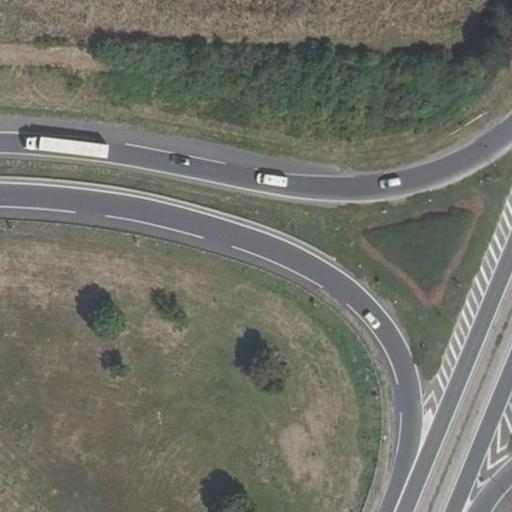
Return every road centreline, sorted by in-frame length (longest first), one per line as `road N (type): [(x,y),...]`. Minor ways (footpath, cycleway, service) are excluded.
road 1 (motorway): [(0,197),(83,203),(203,228),(344,289),(372,314),(404,368),(412,429),(389,511)]
road 2 (motorway): [(511,128),(448,168),(365,189),(268,184),(0,146)]
road 3 (primary): [(511,247),(405,511)]
road 4 (primary): [(454,511),(511,371)]
